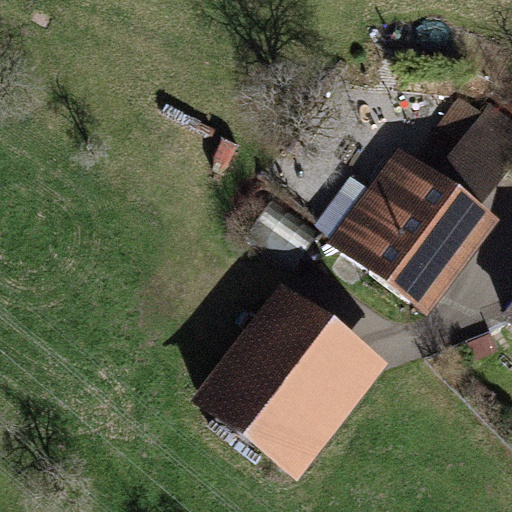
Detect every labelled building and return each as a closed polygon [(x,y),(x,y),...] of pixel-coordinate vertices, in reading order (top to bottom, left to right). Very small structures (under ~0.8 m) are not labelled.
[(461,145),(482,114),(460,99),(439,130),(461,145)] [(461,145),(435,180),(480,213),(511,168),(511,119),(490,103),(482,114),(461,145)] [(435,180),(399,154),(370,192),(334,242),(331,247),(429,319),(497,226),(480,213),(435,180)] [(334,242),(370,192),(351,178),(315,227),(334,242)] [(282,288),(193,406),(301,487),(390,369),(282,288)]
